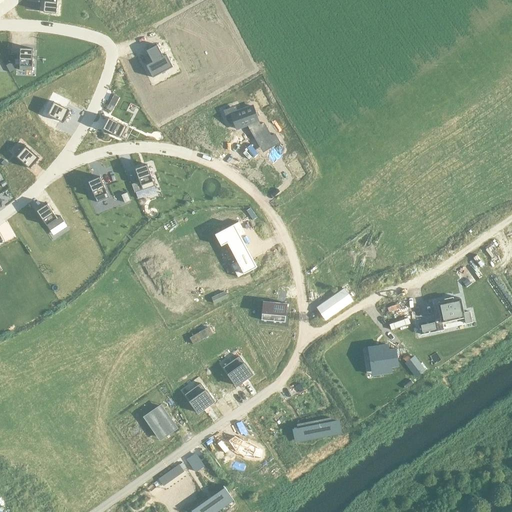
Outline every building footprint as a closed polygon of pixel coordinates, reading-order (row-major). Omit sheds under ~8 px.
[(44,0),(44,12),(56,13),(57,0),(44,0)] [(116,3),(116,11),(132,12),(132,4),(116,3)] [(157,45),(147,50),(153,62),(146,65),(153,77),(173,67),(167,54),(164,56),(157,45)] [(20,66),(32,66),(33,49),(20,48),(20,66)] [(11,62),(6,65),(10,72),(15,69),(11,62)] [(255,92),(263,108),(269,105),(260,89),(255,92)] [(114,95),(109,104),(115,106),(119,97),(114,95)] [(48,114),(64,122),(70,110),(54,101),(48,114)] [(237,111),(231,113),(234,120),(236,127),(236,129),(248,125),(251,130),(251,131),(261,148),(266,145),(271,142),(273,145),(279,141),(275,134),(271,136),(264,123),(260,125),(258,120),(253,106),(242,110),(237,111)] [(103,128),(121,138),(127,126),(109,117),(103,128)] [(30,168),(40,158),(25,144),(15,155),(30,168)] [(305,176),(297,161),(296,160),(289,164),(290,166),(297,180),(305,176)] [(135,168),(143,190),(155,186),(148,164),(135,168)] [(88,181),(97,202),(109,197),(100,176),(88,181)] [(121,195),(125,202),(130,200),(127,192),(121,195)] [(302,202),(292,210),(303,225),(313,217),(302,202)] [(37,210),(47,225),(58,218),(48,203),(37,210)] [(238,222),(215,234),(221,246),(227,243),(237,261),(231,265),(238,277),(257,267),(253,260),(256,258),(255,257),(253,259),(240,236),(245,233),(238,222)] [(314,234),(304,242),(314,257),(325,249),(314,234)] [(322,280),(321,281),(322,292),(324,292),(326,291),(328,291),(329,290),(329,289),(329,288),(329,287),(329,286),(330,286),(330,285),(331,285),(331,284),(332,284),(333,284),(334,284),(335,284),(336,284),(337,284),(337,285),(338,286),(340,285),(341,284),(342,283),(344,282),(345,281),(345,280),(346,279),(347,278),(348,277),(347,277),(348,276),(348,275),(349,274),(350,273),(350,272),(351,271),(351,270),(352,269),(352,268),(348,265),(348,264),(352,261),(351,260),(350,258),(349,257),(347,255),(346,254),(345,253),(344,252),(342,253),(341,254),(340,255),(339,256),(338,257),(337,258),(336,257),(321,267),(323,276),(324,276),(324,280),(323,280),(322,280)] [(472,261),(456,272),(466,287),(483,276),(472,261)] [(441,318),(418,323),(421,334),(444,329),(442,322),(464,317),(466,323),(472,322),(470,311),(464,312),(461,298),(453,299),(452,297),(445,299),(445,301),(437,303),(441,318)] [(263,301),(261,320),(285,322),(287,303),(263,301)] [(379,350),(371,351),(372,359),(372,362),(373,362),(374,370),(382,369),(383,373),(389,372),(388,365),(390,365),(390,366),(394,366),(394,365),(398,365),(396,349),(392,350),(392,349),(388,350),(388,351),(386,352),(385,345),(379,345),(379,350)] [(240,356),(224,368),(228,374),(236,386),(253,374),(245,363),(240,356)] [(414,358),(406,363),(415,376),(423,371),(414,358)] [(202,383),(185,395),(198,412),(214,401),(202,383)] [(159,406),(146,414),(163,438),(176,430),(159,406)] [(293,430),(295,440),(340,431),(338,421),(332,422),(331,418),(300,424),(300,428),(293,430)] [(235,436),(228,440),(235,450),(246,458),(261,459),(262,449),(249,441),(243,440),(235,436)] [(184,471),(179,465),(159,479),(163,486),(184,471)] [(225,488),(193,511),(212,511),(219,508),(219,509),(233,499),(225,488)]
